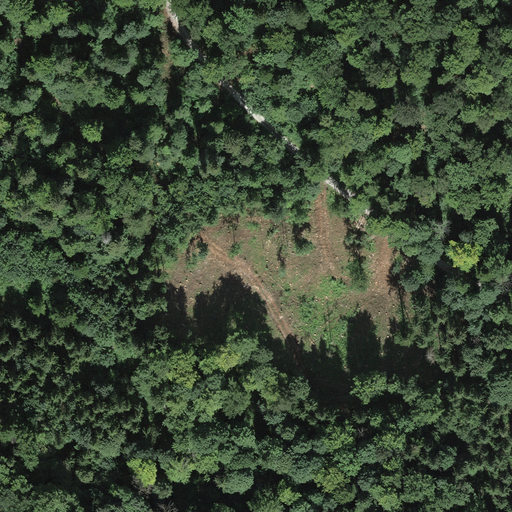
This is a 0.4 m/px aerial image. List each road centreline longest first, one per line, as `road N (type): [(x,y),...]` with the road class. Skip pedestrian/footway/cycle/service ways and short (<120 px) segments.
road 1 (track): [(0,301),(103,343),(134,367),(206,473),(247,489),(401,456),(450,470),(511,507)]
road 2 (track): [(171,0),(194,51),(249,110),(448,273),(511,314)]
road 3 (track): [(389,226),(417,193),(453,115)]
